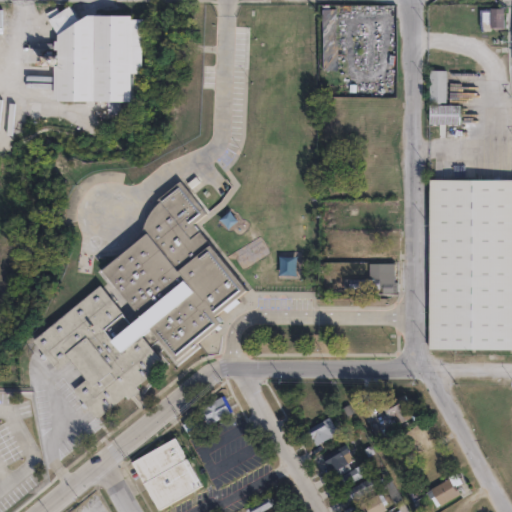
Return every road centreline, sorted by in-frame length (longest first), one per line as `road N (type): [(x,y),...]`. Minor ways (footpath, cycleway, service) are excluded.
road 1 (residential): [(507,511),(416,351),(412,0)]
road 2 (residential): [(33,511),(182,390),(228,368)]
road 3 (residential): [(242,367),(423,368)]
road 4 (residential): [(324,511),(242,367)]
